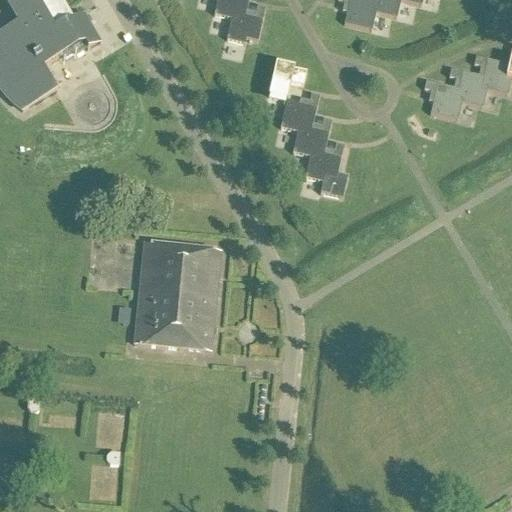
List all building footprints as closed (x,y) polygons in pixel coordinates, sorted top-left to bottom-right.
[(54,0),(0,0),(17,29),(0,38),(0,95),(2,99),(8,105),(15,112),(22,117),(56,97),(43,74),(84,49),(87,55),(100,47),(83,18),(69,26),(54,0)] [(217,0),(213,21),(230,25),(232,18),(245,21),(249,0),(217,0)] [(375,19),(368,18),(371,5),(350,0),(349,0),(338,0),(337,5),(348,8),(343,30),(371,36),(375,19)] [(372,0),(371,5),(368,18),(375,19),(396,24),(400,7),(393,5),(394,0),(372,0)] [(394,0),(393,5),(400,7),(421,12),(423,0),(394,0)] [(232,18),(230,25),(226,46),(244,50),(245,44),(257,47),(264,14),(256,12),(254,23),(245,21),(232,18)] [(507,70),(475,63),(473,71),(484,73),(482,83),(479,95),(486,97),(507,102),(511,84),(505,82),(508,71),(507,70)] [(306,76),(275,69),(267,102),(286,107),(286,105),(290,88),(302,90),(306,76)] [(486,97),(479,95),(482,83),(450,75),(448,84),(459,86),(457,95),(454,108),(461,109),(482,114),(486,97)] [(454,108),(457,95),(425,88),(423,96),(434,98),(429,120),(457,126),(461,109),(454,108)] [(311,134),(319,101),(311,100),(308,111),(286,105),(286,107),(279,134),(297,138),(298,131),(311,134)] [(321,136),(311,134),(298,131),(297,138),(292,159),(309,163),(310,156),(323,159),(331,127),(323,125),(321,136)] [(309,163),(304,184),(322,188),(319,200),(342,205),(346,186),(336,184),(343,152),(335,150),(333,161),(323,159),(310,156),(309,163)] [(220,257),(144,249),(134,350),(210,358),(220,257)]
